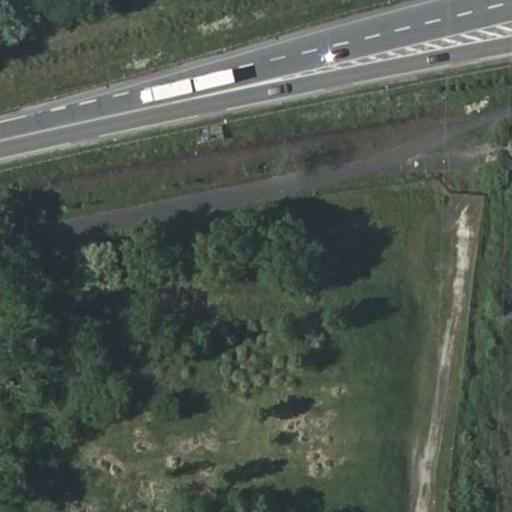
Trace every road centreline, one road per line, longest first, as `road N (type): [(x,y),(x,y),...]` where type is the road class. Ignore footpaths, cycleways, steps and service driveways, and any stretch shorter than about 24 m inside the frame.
road 1 (primary): [(266,81),(0,140)]
road 2 (motorway): [(511,0),(266,81)]
road 3 (primary): [(511,30),(266,81)]
